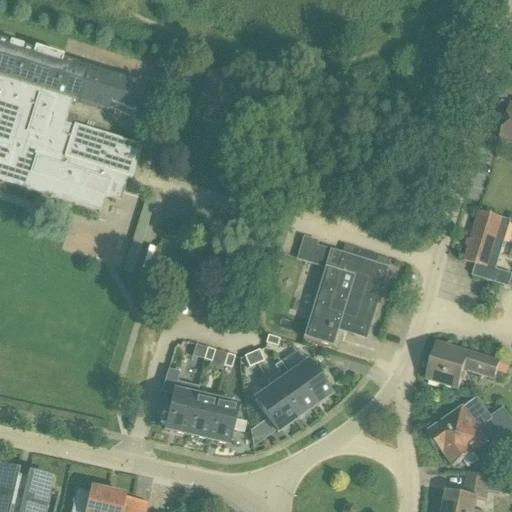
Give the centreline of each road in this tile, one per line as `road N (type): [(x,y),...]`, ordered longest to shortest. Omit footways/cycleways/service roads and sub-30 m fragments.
road 1 (residential): [(402,374),(511,0)]
road 2 (residential): [(262,499),(0,433)]
